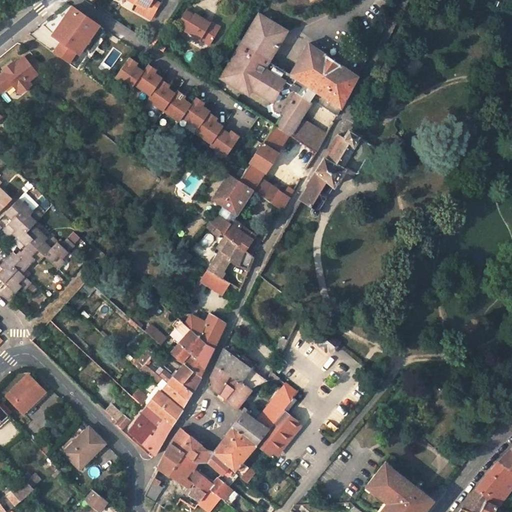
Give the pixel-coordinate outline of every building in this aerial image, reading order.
[(141,0),(142,0),(138,7),(153,17),(163,3),(158,0),(141,0)] [(219,26),(187,8),(176,28),(186,33),(189,29),(210,42),(219,26)] [(62,39),(56,50),(74,63),(78,66),(80,67),(101,35),(66,13),(57,27),(59,28),(57,32),(55,31),(54,32),(62,39)] [(314,90),(311,97),(315,99),(314,101),(336,114),(357,76),(307,42),(289,74),(268,61),(286,30),(259,14),(221,76),(247,93),(251,88),(272,101),(271,103),(272,111),(279,116),(293,126),(297,119),(309,101),(301,97),(303,92),(307,94),(310,88),(314,90)] [(15,82),(23,92),(34,83),(30,79),(39,72),(25,55),(17,62),(13,65),(11,63),(4,69),(6,71),(0,75),(0,78),(7,88),(15,82)] [(117,75),(133,86),(135,82),(144,69),(136,64),(138,61),(130,55),(117,75)] [(135,82),(151,93),(161,78),(163,76),(154,70),(156,67),(149,62),(144,69),(135,82)] [(151,93),(148,97),(164,108),(175,92),(167,86),(169,83),(161,78),(151,93)] [(309,101),(311,97),(314,90),(310,88),(307,94),(303,92),(301,97),(309,101)] [(175,92),(164,108),(180,119),(183,115),(191,103),(183,97),(185,94),(177,89),(175,92)] [(183,115),(198,126),(208,111),(209,111),(201,105),(203,102),(196,96),(191,103),(183,115)] [(208,111),(196,131),(211,142),(221,127),(223,125),(214,120),(216,117),(208,111)] [(293,126),(279,116),(274,124),(288,134),(293,126)] [(157,122),(152,118),(144,126),(150,130),(157,122)] [(314,151),(324,133),(302,119),(301,122),(297,119),(293,126),(288,134),(314,151)] [(288,134),(274,124),(239,179),(253,189),(260,176),(288,134)] [(373,144),(364,138),(358,135),(359,132),(360,130),(352,125),(345,137),(338,134),(315,171),(307,185),(299,201),(312,209),(314,206),(317,208),(342,170),(345,170),(346,166),(357,172),(359,170),(373,147),(373,144)] [(211,142),(210,144),(226,155),(239,135),(232,130),(230,133),(221,127),(211,142)] [(233,218),(253,189),(239,179),(228,172),(211,197),(222,204),(211,223),(225,234),(231,240),(240,224),(233,218)] [(257,191),(265,180),(260,176),(253,189),(257,191)] [(278,190),(265,180),(257,191),(271,201),(278,190)] [(0,200),(4,205),(10,199),(0,188),(0,200)] [(288,196),(278,190),(271,201),(281,209),(288,196)] [(0,228),(7,235),(10,231),(24,245),(19,250),(18,249),(13,253),(11,251),(0,262),(0,279),(1,280),(4,284),(0,288),(0,292),(5,298),(18,284),(22,288),(28,281),(19,271),(31,258),(35,262),(42,255),(56,267),(62,260),(59,257),(71,243),(65,237),(59,243),(47,233),(45,237),(31,223),(40,213),(33,207),(30,210),(17,198),(4,212),(10,217),(0,228)] [(240,224),(231,240),(243,249),(252,233),(240,224)] [(231,240),(225,234),(218,245),(221,248),(207,269),(219,276),(231,255),(247,269),(252,257),(243,249),(231,240)] [(219,276),(207,269),(187,301),(201,309),(214,287),(221,296),(229,281),(225,279),(219,276)] [(229,273),(225,279),(229,281),(240,288),(243,281),(229,273)] [(209,315),(204,324),(199,336),(203,342),(213,348),(225,323),(209,315)] [(158,344),(165,337),(151,325),(149,327),(135,316),(132,319),(158,344)] [(185,336),(179,343),(205,366),(213,348),(203,342),(199,336),(181,320),(174,326),(185,336)] [(320,339),(323,342),(321,345),(327,349),(328,346),(332,349),(338,341),(325,332),(320,339)] [(282,354),(288,339),(279,335),(273,350),(282,354)] [(173,352),(184,362),(201,374),(205,366),(179,343),(173,352)] [(229,374),(239,381),(251,389),(266,381),(267,379),(224,348),(216,365),(229,374)] [(184,362),(173,375),(192,392),(201,374),(184,362)] [(147,374),(148,373),(151,369),(144,364),(140,368),(147,374)] [(229,374),(216,365),(211,376),(213,389),(218,393),(229,374)] [(167,379),(171,373),(163,368),(159,374),(167,379)] [(163,379),(151,369),(148,373),(159,383),(163,379)] [(275,381),(278,376),(272,371),(269,376),(275,381)] [(24,412),(45,391),(29,374),(7,396),(24,412)] [(173,375),(168,382),(187,400),(192,392),(173,375)] [(225,398),(237,408),(247,394),(251,389),(239,381),(225,398)] [(155,409),(164,417),(173,424),(187,400),(168,382),(161,391),(158,390),(151,400),(149,404),(155,409)] [(268,428),(283,409),(297,392),(286,382),(257,420),(268,428)] [(242,412),(232,425),(255,444),(268,428),(257,420),(248,414),(258,401),(247,394),(237,408),(242,412)] [(0,423),(10,414),(0,402),(0,423)] [(156,454),(173,424),(164,417),(160,424),(156,423),(149,432),(144,427),(155,409),(149,404),(130,430),(152,450),(156,454)] [(283,409),(268,428),(255,444),(266,453),(272,451),(297,420),(283,409)] [(122,429),(126,424),(120,419),(119,421),(118,422),(116,424),(122,429)] [(242,459),(255,444),(232,425),(213,448),(239,475),(245,479),(253,469),(242,459)] [(65,453),(77,464),(90,453),(94,456),(107,443),(92,426),(65,453)] [(172,443),(180,448),(191,435),(182,428),(172,443)] [(191,435),(180,448),(185,451),(192,457),(202,445),(191,435)] [(169,447),(166,453),(179,460),(185,451),(180,448),(172,443),(169,447)] [(230,485),(239,475),(213,448),(207,449),(202,445),(192,457),(197,461),(209,461),(222,472),(218,476),(230,485)] [(511,447),(499,462),(509,469),(511,470),(511,447)] [(185,451),(179,460),(191,469),(186,476),(206,492),(210,488),(222,497),(230,502),(233,499),(227,494),(233,487),(230,485),(218,476),(212,482),(193,466),(197,461),(192,457),(185,451)] [(81,468),(94,456),(90,453),(77,464),(81,468)] [(200,500),(206,492),(186,476),(191,469),(179,460),(166,453),(159,467),(189,487),(187,490),(200,500)] [(479,484),(475,489),(490,494),(486,499),(497,506),(511,484),(502,477),(509,469),(499,462),(484,477),(479,484)] [(384,511),(424,511),(426,510),(423,508),(427,504),(426,497),(423,494),(415,488),(417,486),(393,467),(391,470),(384,465),(368,484),(373,488),(371,491),(386,503),(390,505),(384,511)] [(28,479),(34,486),(43,479),(36,472),(28,479)] [(14,491),(22,499),(35,487),(34,486),(28,479),(14,491)] [(156,483),(152,481),(144,496),(152,501),(162,486),(156,483)] [(425,492),(417,486),(415,488),(423,494),(425,492)] [(95,511),(97,509),(99,510),(108,499),(94,489),(87,498),(91,503),(86,511),(95,511)] [(493,511),(497,506),(486,499),(490,494),(475,489),(461,508),(472,511),(493,511)] [(17,505),(22,499),(14,491),(9,496),(17,505)] [(378,511),(384,511),(390,505),(386,503),(378,511)]
